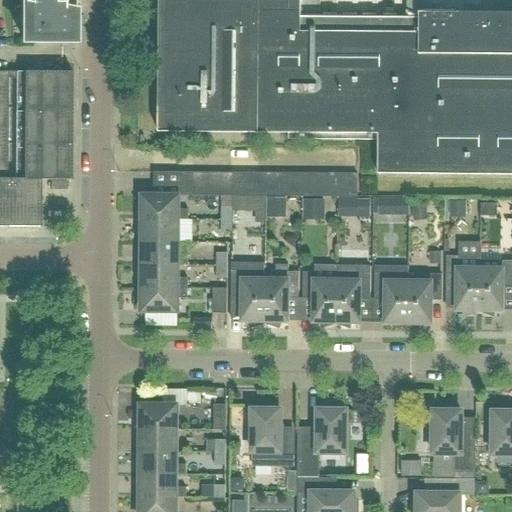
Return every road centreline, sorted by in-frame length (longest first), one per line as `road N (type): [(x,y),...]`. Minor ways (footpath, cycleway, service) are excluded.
road 1 (residential): [(383,364),(100,360)]
road 2 (unclassified): [(99,255),(97,0)]
road 3 (unclassified): [(97,511),(100,360)]
road 4 (residential): [(384,511),(383,364)]
road 5 (residential): [(511,364),(383,364)]
